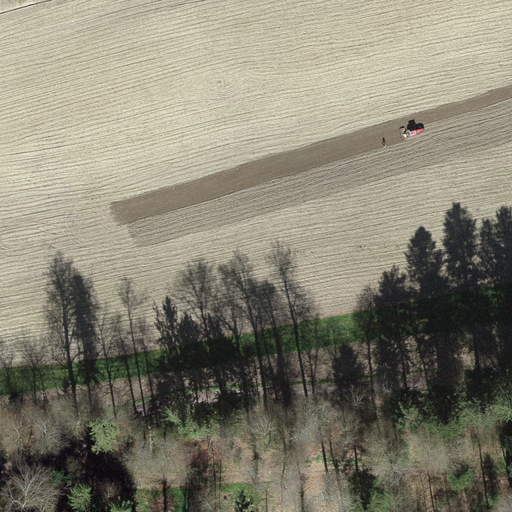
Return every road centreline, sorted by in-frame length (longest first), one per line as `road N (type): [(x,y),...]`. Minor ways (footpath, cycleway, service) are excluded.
road 1 (track): [(0,468),(44,470),(159,403),(511,354)]
road 2 (track): [(511,478),(370,467),(224,486),(44,470)]
